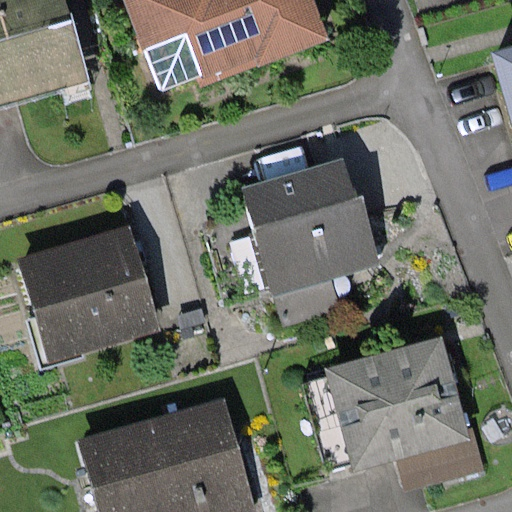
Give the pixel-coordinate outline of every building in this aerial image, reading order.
[(65,0),(0,0),(0,115),(90,91),(65,0)] [(129,0),(162,109),(313,68),(332,40),(315,0),(129,0)] [(511,62),(499,67),(511,110),(511,62)] [(356,183),(254,210),(278,300),(380,273),(356,183)] [(132,245),(26,275),(53,371),(159,342),(132,245)] [(427,342),(319,369),(344,465),(452,437),(427,342)] [(243,511),(224,422),(83,451),(95,511),(243,511)]
